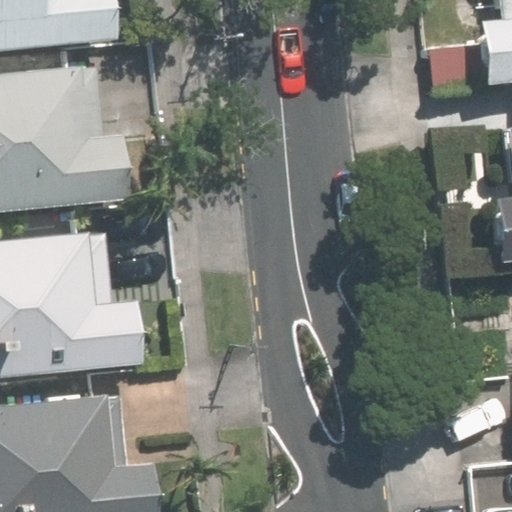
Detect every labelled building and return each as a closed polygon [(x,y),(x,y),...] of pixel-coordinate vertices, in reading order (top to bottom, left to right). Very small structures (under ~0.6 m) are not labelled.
[(0,0),(0,37),(107,28),(104,0),(0,0)] [(429,97),(511,89),(511,0),(499,0),(502,23),(470,26),(471,46),(425,50),(429,97)] [(99,133),(93,63),(0,70),(0,209),(121,199),(115,132),(99,133)] [(511,197),(485,200),(490,266),(511,263),(511,197)] [(94,300),(88,228),(0,235),(0,370),(139,359),(134,297),(94,300)] [(110,463),(104,391),(0,399),(0,511),(156,511),(152,460),(110,463)]
